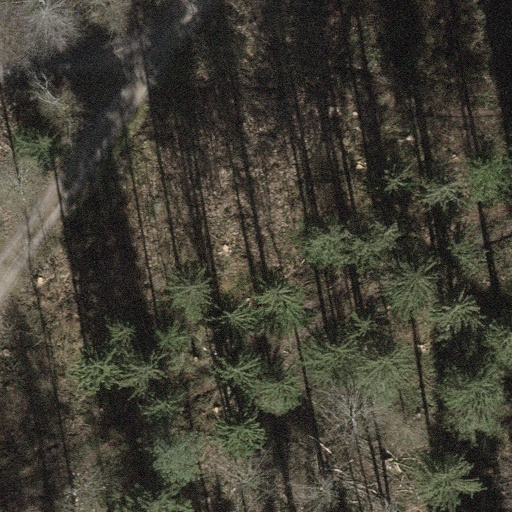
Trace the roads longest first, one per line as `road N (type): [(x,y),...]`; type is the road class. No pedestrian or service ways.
road 1 (track): [(145,77),(0,275)]
road 2 (track): [(178,37),(108,57),(0,68)]
